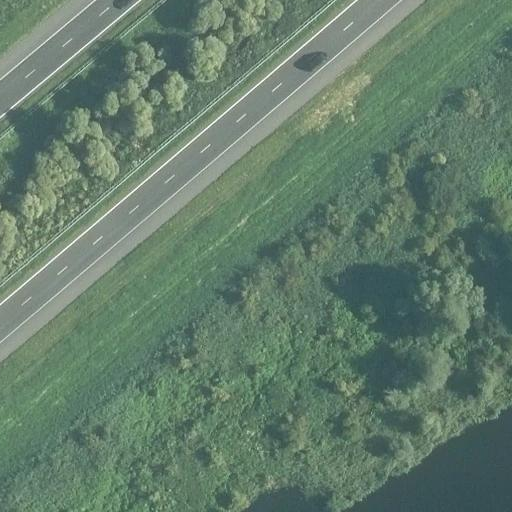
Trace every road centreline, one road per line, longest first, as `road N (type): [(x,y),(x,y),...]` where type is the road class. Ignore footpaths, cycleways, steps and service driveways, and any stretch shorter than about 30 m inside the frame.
road 1 (motorway): [(0,326),(379,0)]
road 2 (motorway): [(118,0),(0,100)]
